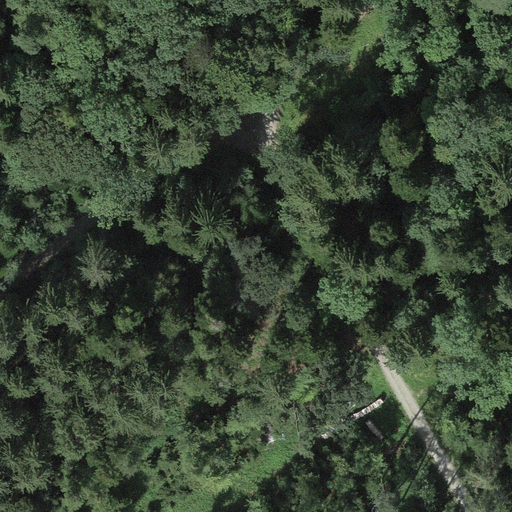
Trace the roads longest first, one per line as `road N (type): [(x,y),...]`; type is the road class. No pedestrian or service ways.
road 1 (track): [(408,0),(327,90),(511,469)]
road 2 (track): [(327,90),(0,319)]
